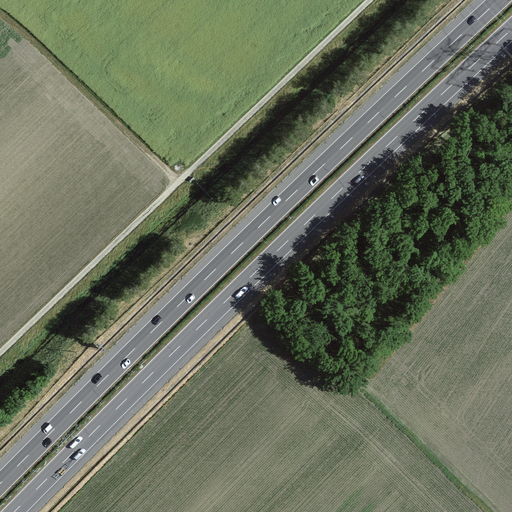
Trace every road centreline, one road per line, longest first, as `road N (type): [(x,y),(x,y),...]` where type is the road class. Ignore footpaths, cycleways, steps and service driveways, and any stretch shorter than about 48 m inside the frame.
road 1 (motorway): [(499,0),(0,483)]
road 2 (motorway): [(14,511),(511,29)]
road 3 (track): [(0,353),(370,0)]
road 4 (track): [(178,182),(0,12)]
